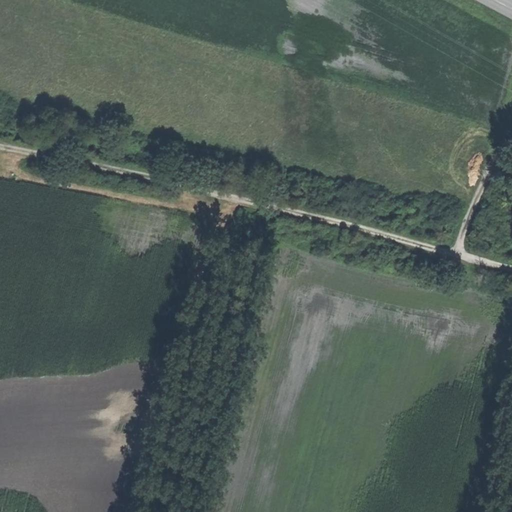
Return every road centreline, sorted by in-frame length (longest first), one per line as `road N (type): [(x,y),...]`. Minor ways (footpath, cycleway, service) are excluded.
road 1 (track): [(511,272),(0,149)]
road 2 (track): [(511,65),(445,255)]
